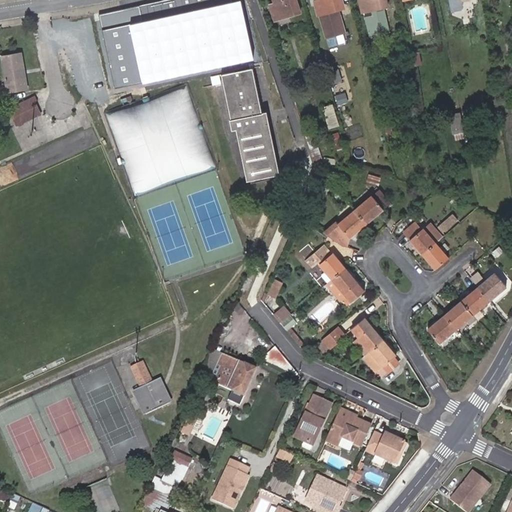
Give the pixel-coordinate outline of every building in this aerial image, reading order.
[(242,0),(169,0),(99,14),(114,89),(255,60),(242,0)] [(275,6),(270,8),(274,20),(300,12),(295,0),(273,0),(274,2),(275,6)] [(319,0),(320,2),(315,4),(318,15),(319,15),(325,38),(344,33),(338,10),(344,8),(341,0),(319,0)] [(358,0),(362,12),(387,7),(385,0),(358,0)] [(383,10),(363,14),(367,33),(387,29),(383,10)] [(419,52),(411,54),(413,66),(422,64),(419,52)] [(21,54),(2,57),(8,92),(27,88),(21,54)] [(279,174),(266,112),(261,114),(259,114),(257,105),(259,104),(252,68),(222,75),(233,130),(236,129),(247,181),(279,174)] [(340,79),(337,69),(327,72),(339,111),(347,109),(339,80),(340,79)] [(187,84),(105,113),(134,196),(216,167),(187,84)] [(34,97),(9,109),(4,112),(5,115),(11,112),(17,125),(40,114),(35,101),(36,101),(34,97)] [(332,107),(325,109),(330,128),(338,126),(332,107)] [(463,132),(460,115),(450,117),(453,134),(463,132)] [(338,133),(333,134),(338,150),(343,149),(338,133)] [(308,148),(317,146),(313,135),(305,138),(308,148)] [(312,160),(316,161),(322,162),(317,146),(308,148),(312,160)] [(323,162),(335,166),(336,159),(324,157),(323,162)] [(381,178),(370,175),(367,184),(379,187),(381,178)] [(350,204),(355,209),(366,223),(382,209),(366,190),(350,204)] [(337,220),(323,232),(340,245),(346,247),(351,235),(366,223),(355,209),(340,223),(337,220)] [(445,236),(461,223),(453,213),(437,226),(445,236)] [(404,232),(423,255),(437,243),(440,240),(428,225),(422,230),(416,222),(404,232)] [(506,225),(502,229),(507,235),(511,232),(506,225)] [(437,243),(423,255),(429,262),(431,260),(433,262),(431,263),(435,269),(449,257),(437,243)] [(333,279),(345,268),(334,254),(332,255),(324,246),(307,260),(312,266),(317,261),(333,279)] [(364,290),(345,268),(333,279),(351,301),(364,290)] [(495,273),(478,287),(489,300),(506,286),(495,273)] [(274,278),(269,290),(277,294),(282,282),(274,278)] [(333,279),(327,284),(346,305),(351,301),(333,279)] [(489,300),(478,287),(461,301),(473,314),(489,300)] [(473,314),(461,301),(445,315),(457,328),(473,314)] [(291,314),(285,306),(275,315),(281,322),(291,314)] [(297,322),(291,314),(281,322),(288,330),(297,322)] [(457,328),(445,315),(429,329),(440,342),(457,328)] [(383,339),(365,318),(352,329),(359,337),(370,351),(383,339)] [(338,326),(322,340),(329,348),(346,334),(338,326)] [(353,342),(364,356),(370,351),(359,337),(353,342)] [(390,347),(383,339),(363,357),(386,384),(403,369),(398,363),(400,363),(388,349),(390,347)] [(329,348),(322,340),(317,344),(324,352),(329,348)] [(297,375),(275,348),(262,360),(296,376),(297,375)] [(209,381),(222,353),(214,349),(201,377),(209,381)] [(222,353),(209,381),(232,392),(228,401),(239,406),(257,369),(222,353)] [(153,382),(144,361),(131,367),(141,387),(135,390),(146,415),(170,404),(159,379),(153,382)] [(332,404),(314,396),(296,437),(314,445),(321,429),(318,428),(319,424),(323,425),(332,404)] [(351,418),(341,413),(327,445),(340,451),(344,442),(361,450),(371,430),(357,423),(350,420),(351,418)] [(189,435),(196,418),(190,415),(182,432),(189,435)] [(395,442),(397,438),(387,433),(375,459),(384,463),(395,468),(404,446),(398,444),(395,442)] [(291,463),(295,456),(283,450),(279,458),(291,463)] [(166,473),(180,480),(182,480),(183,478),(188,481),(192,470),(188,468),(192,460),(176,452),(166,473)] [(381,470),(384,463),(375,459),(372,466),(381,470)] [(252,470),(233,461),(228,473),(229,477),(225,487),(221,489),(215,502),(236,511),(243,497),(242,495),(244,490),(246,489),(251,478),(249,477),(252,470)] [(199,464),(197,463),(194,468),(196,469),(196,473),(198,474),(202,471),(204,467),(203,463),(201,462),(199,464)] [(277,474),(281,466),(276,464),(272,472),(277,474)] [(362,479),(365,472),(362,470),(360,469),(357,476),(362,479)] [(356,472),(351,470),(348,478),(353,480),(356,472)] [(166,473),(162,480),(177,487),(180,480),(166,473)] [(339,511),(350,489),(316,475),(304,503),(324,511),(339,511)] [(468,511),(486,490),(469,476),(449,501),(463,511),(468,511)] [(155,477),(150,488),(152,488),(152,489),(172,498),(177,487),(162,480),(155,477)] [(106,481),(86,489),(95,511),(116,511),(119,511),(106,481)] [(165,511),(172,498),(152,489),(144,506),(157,511),(165,511)]
